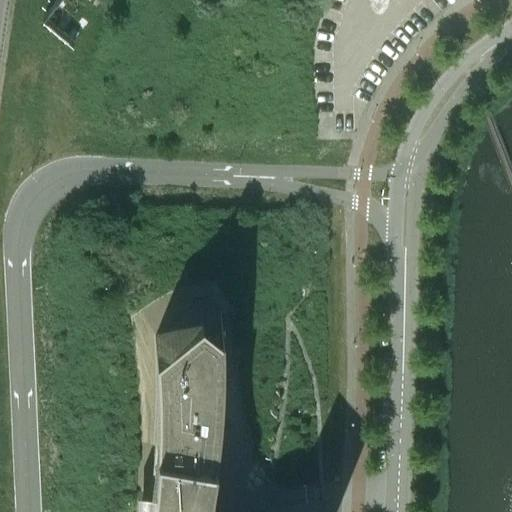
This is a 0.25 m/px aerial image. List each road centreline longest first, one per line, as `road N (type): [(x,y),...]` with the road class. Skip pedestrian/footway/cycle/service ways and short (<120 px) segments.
road 1 (motorway): [(27,511),(15,261),(34,192),(87,167),(250,173)]
road 2 (tertiary): [(398,511),(405,285)]
road 3 (tertiary): [(508,36),(478,48),(442,83),(408,137),(399,170)]
road 4 (motorway): [(250,173),(362,206),(382,220),(394,248)]
road 5 (tertiary): [(422,163),(445,115),(508,36)]
road 6 (motorway): [(250,173),(399,170)]
road 7 (tertiary): [(405,285),(422,163)]
